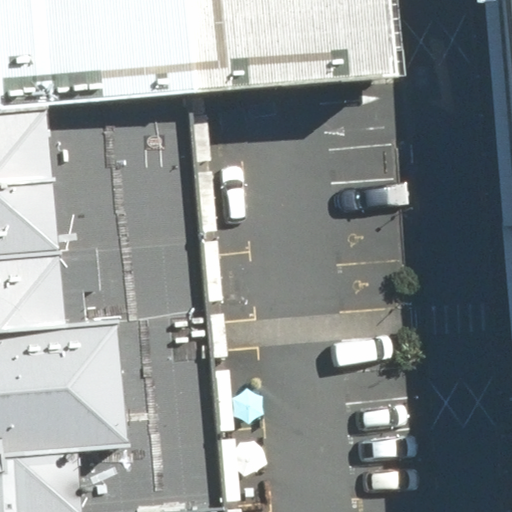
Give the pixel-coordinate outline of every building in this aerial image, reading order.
[(0,0),(0,110),(27,108),(374,80),(367,0),(0,0)] [(511,0),(500,0),(509,95),(511,131),(511,0)] [(0,110),(0,260),(41,257),(27,108),(0,110)] [(0,332),(47,328),(41,257),(0,260),(0,332)] [(47,328),(0,332),(0,456),(55,452),(107,448),(97,324),(47,328)] [(0,456),(0,511),(60,511),(55,452),(0,456)]
